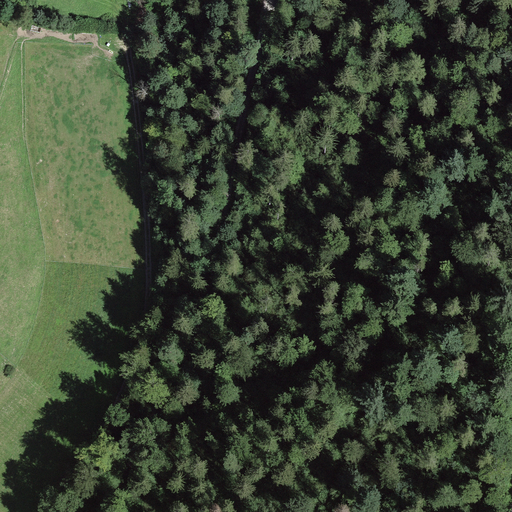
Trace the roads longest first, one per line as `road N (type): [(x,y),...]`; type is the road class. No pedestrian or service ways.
road 1 (track): [(95,511),(191,340),(272,0)]
road 2 (track): [(53,511),(129,378),(143,320),(136,128),(117,9)]
